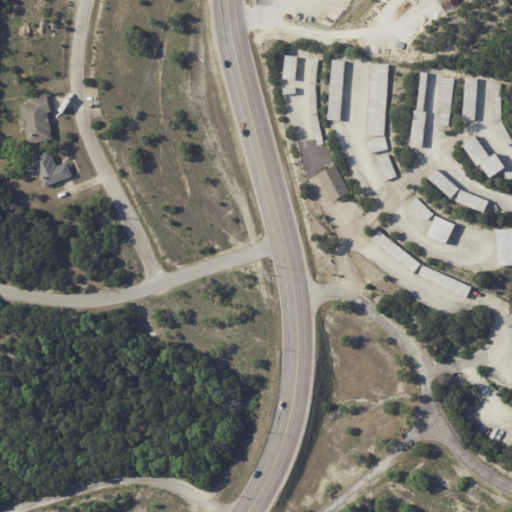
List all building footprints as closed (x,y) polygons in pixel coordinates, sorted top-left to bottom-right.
[(285,80),(288,57),(300,58),(298,82),(285,80)] [(321,60),(318,84),(312,83),(314,60),(321,60)] [(331,121),(335,61),(347,62),(343,122),(331,121)] [(391,66),(387,137),(369,136),(373,65),(391,66)] [(415,148),(413,147),(417,112),(419,112),(424,74),(430,74),(425,113),(429,113),(425,149),(415,148)] [(456,80),(451,128),(442,127),(444,109),(440,109),(444,78),(456,80)] [(471,122),(465,121),(468,80),(480,80),(477,122),(471,122)] [(286,96),(285,90),(297,88),(298,94),(286,96)] [(50,98),(52,111),(48,112),(53,130),(52,130),(54,138),(31,144),(27,127),(25,127),(22,125),(21,120),(22,118),(24,117),(21,104),(30,102),(30,101),(32,101),(31,98),(49,94),(50,98)] [(326,145),(320,147),(313,117),(320,116),(326,145)] [(511,138),(511,145),(510,147),(498,126),(504,123),(511,138)] [(369,142),(387,138),(390,150),(372,154),(369,142)] [(507,172),(493,181),(483,167),(481,169),(465,146),(478,138),(493,159),(498,155),(509,170),(507,172)] [(63,164),(68,162),(73,176),(46,187),(41,174),(34,177),(30,166),(36,163),(34,157),(51,150),(53,156),(54,156),(57,162),(59,166),(63,164)] [(399,178),(388,182),(379,160),(390,155),(399,178)] [(352,194),(334,203),(320,176),(338,166),(352,194)] [(462,191),(454,200),(431,179),(439,170),(462,191)] [(488,211),(486,215),(458,203),(463,191),(491,203),(488,211)] [(435,215),(429,221),(412,204),(418,198),(435,215)] [(457,226),(448,246),(428,237),(438,217),(457,226)] [(511,267),(499,269),(497,231),(511,230),(511,267)] [(422,265),(415,275),(373,241),(381,231),(422,265)] [(474,288),(468,299),(419,277),(424,266),(474,288)]
